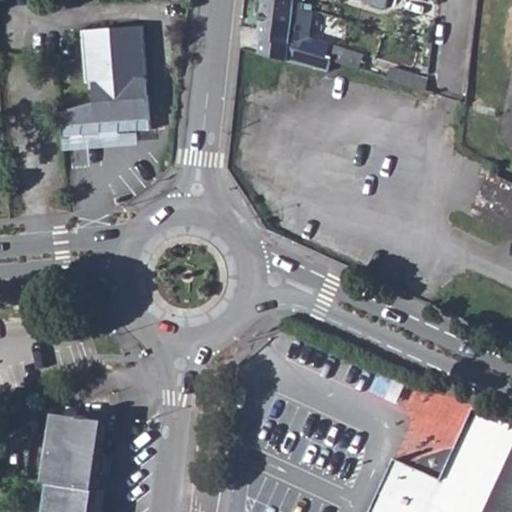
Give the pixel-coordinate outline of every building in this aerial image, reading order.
[(264,0),(261,40),(263,40),(261,53),(310,65),(330,71),(334,60),(309,52),(315,9),(297,7),(297,0),(264,0)] [(99,107),(64,110),(66,134),(153,127),(144,22),(88,27),(93,80),(97,80),(99,107)] [(337,47),(334,60),(360,69),(364,56),(337,47)] [(413,75),(411,85),(427,91),(428,80),(413,75)] [(511,195),(486,183),(475,207),(511,224),(511,195)] [(344,355),(327,354),(326,372),(343,373),(344,355)] [(398,405),(409,382),(366,361),(354,383),(398,405)] [(59,416),(49,484),(54,484),(99,490),(113,393),(71,408),(70,416),(59,416)] [(511,511),(511,419),(478,404),(462,441),(449,443),(445,444),(419,455),(410,460),(399,456),(371,511),(511,511)] [(95,511),(99,490),(54,484),(50,511),(95,511)]
